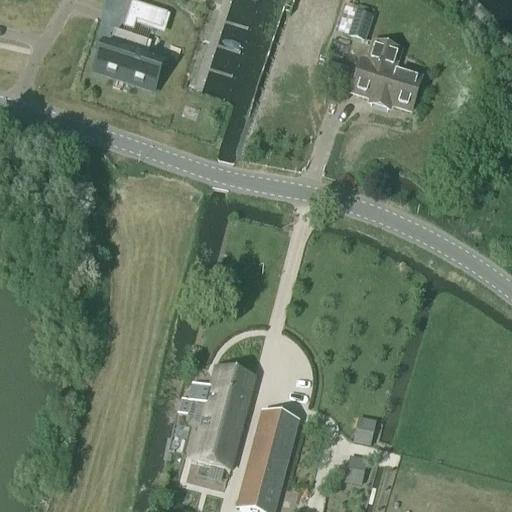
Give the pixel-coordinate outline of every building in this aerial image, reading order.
[(130,5),(121,32),(132,35),(135,26),(161,34),(166,17),(130,5)] [(346,6),(336,35),(348,39),(348,41),(363,46),(371,22),(373,14),(359,10),(359,11),(346,6)] [(102,47),(93,76),(114,83),(115,80),(153,92),(161,67),(142,61),(147,46),(113,34),(108,49),(102,47)] [(392,74),(398,56),(398,55),(373,47),(367,67),(361,65),(351,95),(409,114),(419,83),(392,74)] [(192,388),(188,404),(204,408),(200,422),(190,465),(230,475),(252,385),(251,384),(214,375),(210,392),(192,388)] [(273,511),(297,426),(262,417),(237,508),(238,511),(273,511)] [(355,430),(352,447),(369,451),(373,434),(355,430)] [(348,460),(346,474),(362,477),(365,463),(348,460)]
